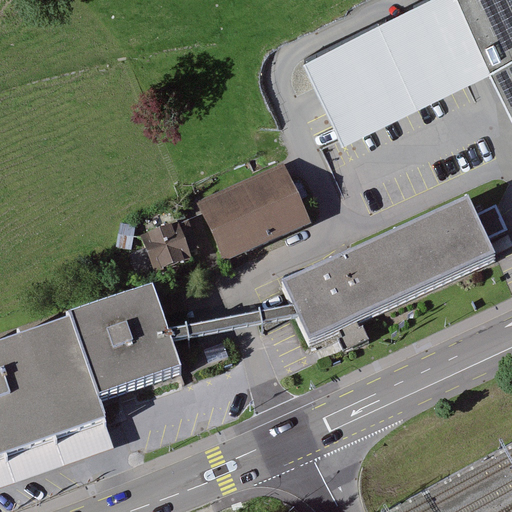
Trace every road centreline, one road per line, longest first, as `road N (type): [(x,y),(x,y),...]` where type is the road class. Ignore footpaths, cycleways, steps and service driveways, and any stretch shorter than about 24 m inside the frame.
road 1 (unknown): [(340,242),(288,64),(292,53),(385,6),(415,3),(509,170)]
road 2 (primary): [(511,342),(300,434)]
road 3 (primary): [(300,434),(124,511)]
